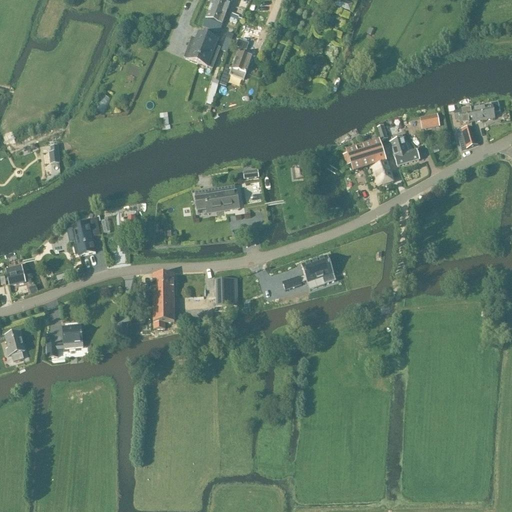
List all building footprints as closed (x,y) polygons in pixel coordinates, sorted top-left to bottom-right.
[(230,6),(214,0),(210,10),(226,16),(230,6)] [(222,27),(226,16),(210,10),(206,21),(222,27)] [(227,53),(234,35),(228,33),(221,50),(227,53)] [(192,39),(184,59),(189,61),(198,65),(208,38),(199,35),(197,41),(192,39)] [(208,38),(198,65),(208,69),(212,70),(221,49),(216,47),(218,42),(208,38)] [(226,66),(220,86),(226,88),(230,76),(244,81),(251,58),(243,55),(245,50),(246,50),(248,44),(239,41),(237,47),(239,48),(239,49),(232,68),(226,66)] [(213,80),(206,105),(213,107),(219,81),(213,80)] [(211,114),(213,107),(206,105),(204,112),(211,114)] [(473,109),(471,110),(474,124),(495,120),(493,106),(479,109),(478,106),(473,107),(473,109)] [(471,110),(455,113),(456,121),(461,120),(461,126),(474,124),(471,110)] [(436,116),(419,119),(421,130),(438,127),(436,116)] [(462,150),(477,146),(472,128),(457,131),(462,150)] [(387,140),(384,129),(380,130),(380,129),(377,130),(381,142),(387,140)] [(410,160),(412,164),(419,162),(416,152),(409,154),(404,139),(402,140),(401,138),(397,139),(399,147),(401,147),(404,155),(406,154),(408,161),(410,160)] [(397,168),(412,164),(410,160),(408,161),(406,154),(404,155),(401,147),(399,147),(397,139),(392,141),(392,143),(390,144),(397,168)] [(347,153),(353,172),(370,167),(385,162),(379,142),(347,153)] [(59,165),(58,147),(51,148),(52,154),(50,154),(51,166),(59,165)] [(370,167),(377,189),(392,184),(385,162),(370,167)] [(304,168),(295,169),(296,180),(305,179),(304,168)] [(243,173),(244,180),(258,178),(257,171),(243,173)] [(195,195),(196,198),(195,198),(197,208),(197,211),(207,210),(207,213),(230,210),(230,211),(239,210),(236,192),(234,192),(233,188),(213,191),(214,195),(205,197),(204,193),(195,195)] [(83,226),(72,228),(73,230),(75,242),(76,246),(74,247),(76,256),(78,256),(79,258),(96,254),(92,238),(100,236),(97,220),(82,223),(83,226)] [(295,274),(273,278),(275,285),(296,281),(298,288),(323,282),(317,262),(292,268),(295,274)] [(6,273),(9,287),(25,283),(22,270),(6,273)] [(67,273),(55,277),(57,282),(68,278),(67,273)] [(173,275),(152,276),(153,298),(174,298),(173,275)] [(238,307),(237,281),(217,281),(218,307),(238,307)] [(174,299),(153,299),(153,324),(174,324),(174,299)] [(126,338),(127,325),(119,325),(118,337),(126,338)] [(64,348),(82,346),(81,328),(62,330),(64,348)] [(20,353),(24,352),(19,334),(6,337),(9,349),(6,350),(8,357),(12,356),(13,361),(22,359),(20,353)] [(48,359),(57,358),(56,345),(47,346),(48,359)]
